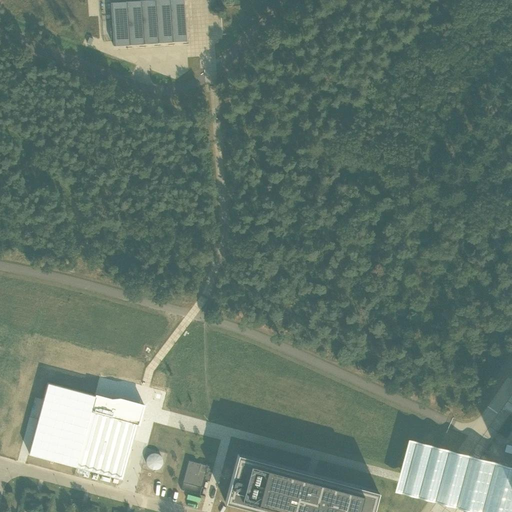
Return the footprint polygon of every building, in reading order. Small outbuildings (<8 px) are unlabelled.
[(111,30),(113,30),(114,46),(186,41),(183,0),(143,0),(111,2),(112,23),(110,23),(111,30)] [(92,414),(96,399),(50,386),(32,454),(123,479),(137,426),(92,414)] [(96,398),(96,399),(92,414),(137,426),(139,427),(144,408),(121,401),(112,402),(96,398)] [(310,475),(294,469),(238,454),(237,454),(224,501),(225,502),(225,501),(263,511),(372,511),(377,495),(320,480),(310,475)] [(511,511),(511,467),(474,457),(460,509),(471,511),(511,511)] [(213,467),(188,460),(182,482),(202,487),(204,479),(209,481),(213,467)]
